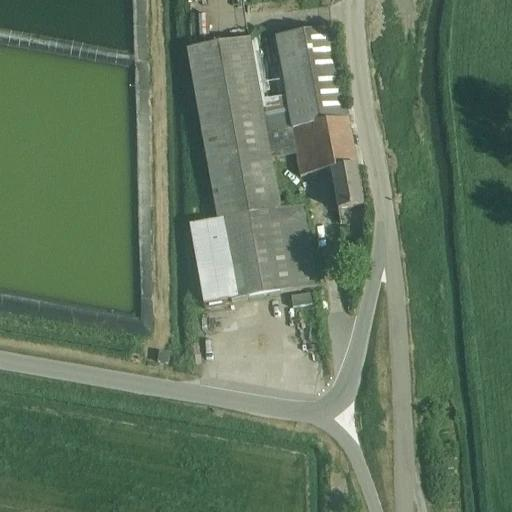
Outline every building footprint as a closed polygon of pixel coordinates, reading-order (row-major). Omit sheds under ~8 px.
[(276,39),(286,98),(291,131),(348,121),(331,30),(276,39)] [(204,307),(231,302),(231,304),(318,288),(304,207),(280,212),(279,208),(289,206),(286,192),(276,194),(269,159),(295,154),(291,131),(286,98),(265,102),(264,97),(259,97),(252,58),(262,57),(260,40),(249,42),(249,41),(187,52),(217,223),(190,228),(204,307)] [(291,131),(295,154),(300,178),(330,173),(357,167),(348,121),(291,131)] [(357,169),(357,167),(330,173),(338,212),(363,207),(355,169),(357,169)] [(451,414),(437,416),(439,430),(453,428),(451,414)]
